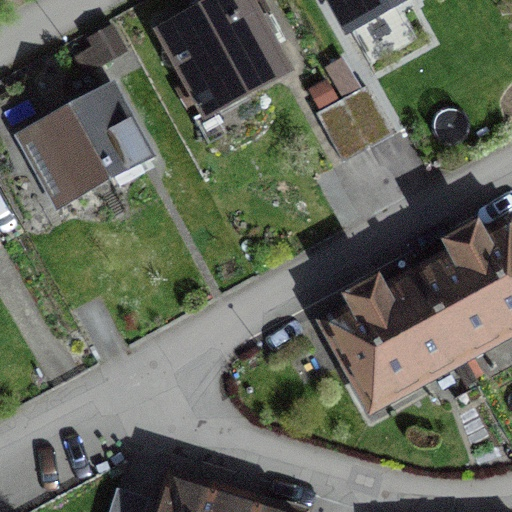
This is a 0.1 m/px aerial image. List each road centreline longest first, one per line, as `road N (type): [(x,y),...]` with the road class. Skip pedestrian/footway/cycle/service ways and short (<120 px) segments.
road 1 (residential): [(156,361),(511,165)]
road 2 (residential): [(511,492),(480,502),(425,500),(226,443),(190,416),(156,361)]
road 3 (residential): [(0,454),(156,361)]
